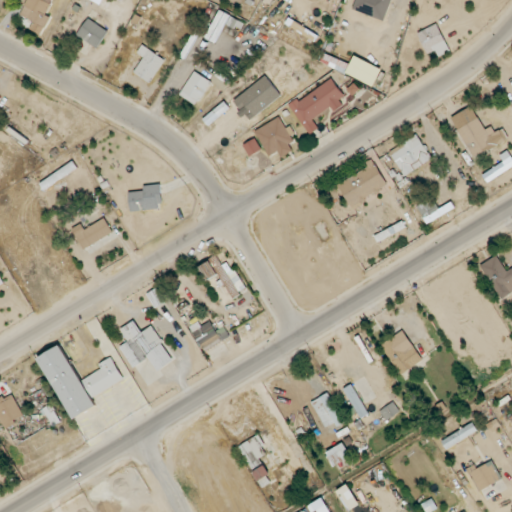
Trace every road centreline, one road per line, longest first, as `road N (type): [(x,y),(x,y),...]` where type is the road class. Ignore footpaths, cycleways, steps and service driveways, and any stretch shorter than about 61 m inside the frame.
road 1 (residential): [(0,356),(384,124),(511,27)]
road 2 (tertiary): [(20,511),(511,210)]
road 3 (residential): [(304,337),(189,159),(0,45)]
